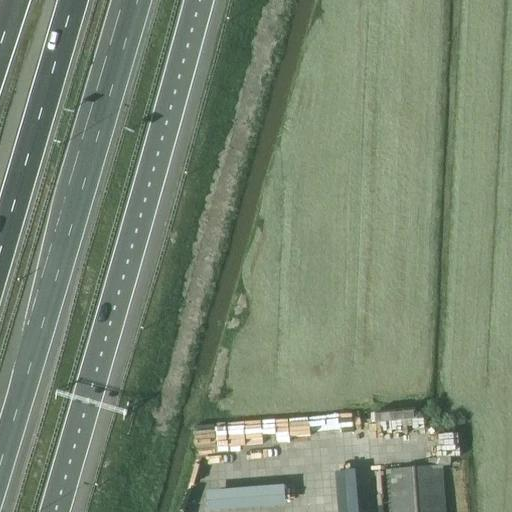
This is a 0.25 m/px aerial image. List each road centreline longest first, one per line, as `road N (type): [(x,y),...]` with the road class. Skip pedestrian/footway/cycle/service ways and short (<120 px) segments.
road 1 (motorway): [(45,511),(190,0)]
road 2 (motorway): [(0,464),(133,0)]
road 3 (motorway): [(74,0),(0,252)]
